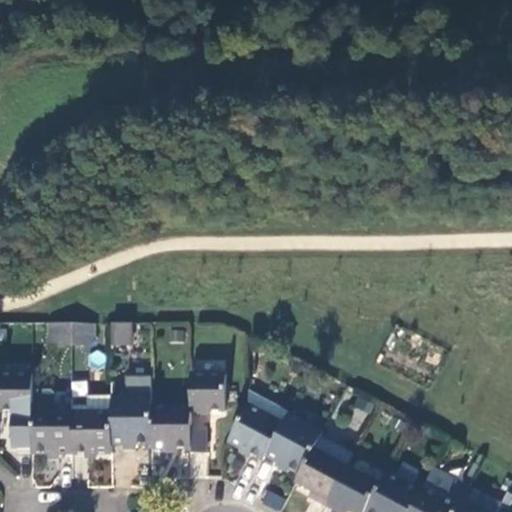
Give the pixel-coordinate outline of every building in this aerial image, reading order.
[(127,347),(127,324),(113,325),(113,346),(127,347)] [(73,346),(73,325),(53,325),(53,346),(73,346)] [(93,346),(93,325),(73,325),(73,346),(93,346)] [(33,377),(0,377),(0,413),(15,414),(15,429),(18,429),(18,455),(33,455),(33,394),(33,377)] [(227,377),(192,377),(192,410),(192,414),(228,415),(227,377)] [(248,391),(248,406),(229,442),(263,461),(266,456),(282,425),(267,416),(273,405),(248,391)] [(73,455),(73,409),(56,409),(56,398),(52,394),(33,394),(33,455),(73,455)] [(113,455),(113,445),(113,400),(99,400),(89,399),(88,408),(73,408),(73,409),(73,455),(113,455)] [(152,410),(152,400),(113,400),(113,445),(152,446),(152,410)] [(273,405),(267,416),(282,425),(288,415),(289,414),(273,405)] [(192,414),(192,410),(152,410),(152,446),(152,450),(192,450),(192,428),(192,414)] [(322,436),(323,434),(288,415),(282,425),(266,456),(301,475),(322,436)] [(192,450),(192,456),(207,456),(207,429),(192,428),(192,450)] [(322,436),(301,475),(296,483),(316,494),(313,500),(327,507),(347,470),(355,454),(322,436)] [(366,511),(379,488),(347,470),(327,507),(335,511),(340,511),(343,508),(350,511),(366,511)] [(411,511),(422,492),(387,474),(379,488),(366,511),(411,511)] [(457,511),(460,507),(424,488),(422,492),(411,511),(457,511)] [(499,511),(503,506),(470,488),(460,507),(457,511),(499,511)] [(278,510),(284,498),(267,489),(261,501),(278,510)]
